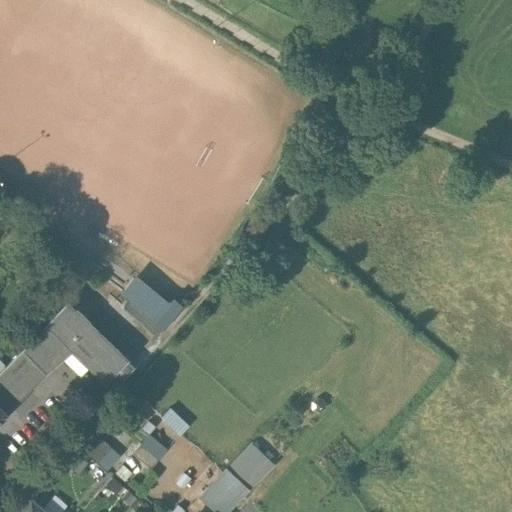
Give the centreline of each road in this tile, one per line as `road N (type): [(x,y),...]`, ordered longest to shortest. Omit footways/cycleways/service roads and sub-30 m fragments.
road 1 (track): [(177,329),(362,104)]
road 2 (track): [(362,104),(511,166)]
road 3 (track): [(362,104),(437,0)]
